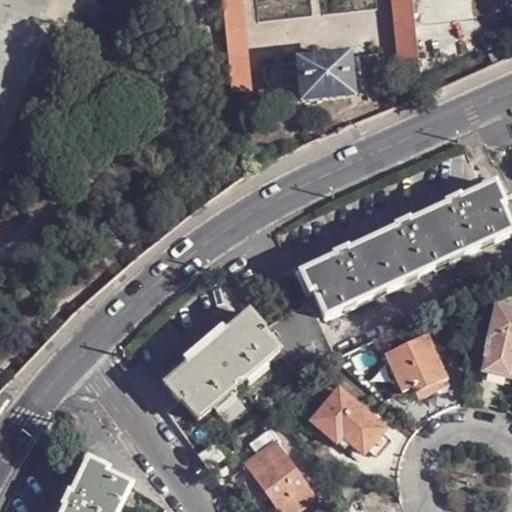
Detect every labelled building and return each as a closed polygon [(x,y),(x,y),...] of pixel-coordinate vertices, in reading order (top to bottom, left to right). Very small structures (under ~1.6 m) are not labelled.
[(225,0),(236,92),(255,91),(245,0),(225,0)] [(394,0),(404,77),(422,75),(414,0),(394,0)] [(386,53),(265,66),(266,71),(270,83),(277,93),(288,100),(299,103),(354,97),(365,93),(375,87),(382,77),(386,66),(386,53)] [(301,273),(310,290),(308,291),(312,296),(314,295),(326,318),(423,276),(420,272),(436,265),(437,269),(511,234),(511,192),(502,197),(495,184),(463,199),(460,195),(450,201),(451,204),(413,222),(410,218),(398,225),(400,229),(350,251),(348,246),(335,253),(337,257),(301,273)] [(308,303),(301,307),(266,331),(268,333),(266,336),(281,352),(280,354),(305,381),(334,358),(336,356),(313,306),(310,307),(308,303)] [(511,312),(500,309),(487,354),(485,353),(483,360),(488,361),(484,372),(511,380),(511,378),(511,312)] [(264,366),(280,354),(281,352),(266,336),(268,333),(266,331),(251,314),(228,334),(226,332),(188,362),(190,365),(165,385),(180,403),(181,402),(198,422),(214,409),(210,404),(219,397),(223,401),(256,373),(252,368),(261,362),(264,366)] [(431,374),(441,369),(426,337),(385,358),(404,394),(413,390),(419,402),(438,390),(440,387),(439,384),(437,385),(431,374)] [(256,373),(264,366),(261,362),(252,368),(256,373)] [(447,380),(441,369),(431,374),(437,385),(439,384),(447,380)] [(312,421),(338,442),(339,441),(344,436),(364,453),(384,429),(341,389),(312,421)] [(210,404),(214,409),(223,401),(219,397),(210,404)] [(245,464),(260,483),(281,511),(295,511),(317,496),(309,485),(275,440),(281,437),(271,424),(248,441),(258,454),(245,464)] [(222,456),(213,444),(200,455),(209,467),(222,456)] [(119,511),(132,486),(107,474),(109,472),(89,462),(72,495),(65,509),(63,511),(119,511)] [(65,509),(72,495),(68,493),(61,506),(65,509)]
